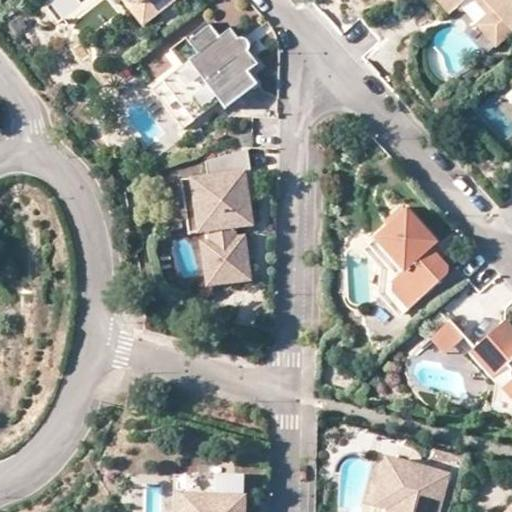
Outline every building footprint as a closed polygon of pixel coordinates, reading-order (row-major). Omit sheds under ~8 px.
[(123,0),(133,12),(148,0),(168,0),(173,5),(179,0),(123,0)] [(168,0),(148,0),(133,12),(145,27),(173,5),(168,0)] [(468,0),(439,0),(452,14),(468,0)] [(488,0),(476,0),(491,15),(497,9),(488,0)] [(511,0),(488,0),(497,9),(491,15),(479,25),(498,46),(511,33),(511,0)] [(223,41),(214,30),(177,58),(189,74),(159,97),(190,137),(226,109),(232,116),(263,92),(253,80),(262,73),(235,38),(226,45),(223,41)] [(226,45),(235,38),(232,34),(223,41),(226,45)] [(456,103),(446,91),(433,103),(443,114),(456,103)] [(248,147),(242,149),(247,182),(248,181),(249,179),(251,175),(251,172),(248,147)] [(242,149),(206,159),(208,174),(192,176),(193,192),(190,198),(191,209),(197,214),(198,230),(209,229),(210,239),(207,239),(212,282),(249,278),(244,235),(235,236),(234,225),(251,223),(249,201),(239,202),(238,188),(242,186),(245,184),(247,182),(242,149)] [(173,186),(171,171),(156,173),(158,188),(173,186)] [(249,201),(247,182),(245,184),(242,186),(238,188),(239,202),(249,201)] [(397,295),(414,313),(452,278),(452,271),(444,263),(436,254),(434,252),(436,251),(438,249),(438,247),(438,244),(437,242),(435,241),(432,240),(429,240),(427,242),(421,235),(426,230),(407,210),(399,218),(399,224),(393,231),(379,243),(407,275),(398,283),(397,295)] [(399,224),(399,218),(389,227),(393,231),(399,224)] [(407,275),(379,243),(367,253),(385,273),(383,298),(404,322),(414,313),(397,295),(398,283),(407,275)] [(442,249),(436,254),(444,263),(450,258),(442,249)] [(511,329),(507,324),(477,351),(511,389),(511,329)] [(451,326),(433,343),(447,358),(465,341),(451,326)] [(511,389),(477,351),(471,356),(498,385),(494,409),(511,413),(511,389)] [(389,461),(377,507),(383,508),(395,463),(389,461)] [(440,511),(450,477),(395,463),(383,508),(377,507),(375,511),(440,511)] [(246,511),(247,480),(179,478),(178,511),(246,511)]
